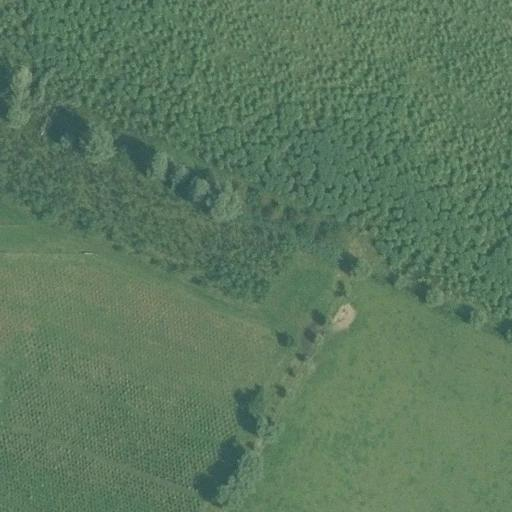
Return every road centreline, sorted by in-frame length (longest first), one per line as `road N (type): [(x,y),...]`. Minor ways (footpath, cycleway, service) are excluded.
road 1 (track): [(511,319),(0,92)]
road 2 (track): [(206,511),(353,249)]
